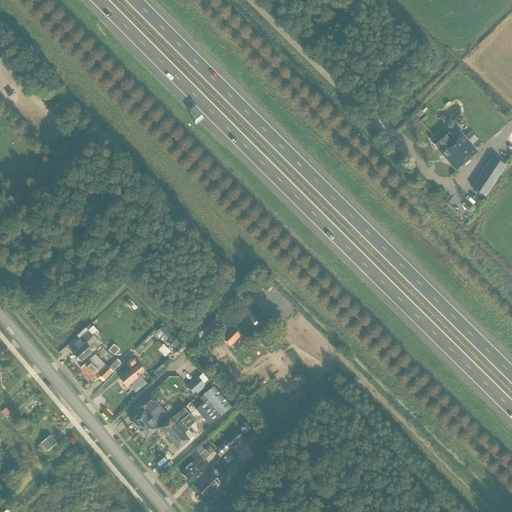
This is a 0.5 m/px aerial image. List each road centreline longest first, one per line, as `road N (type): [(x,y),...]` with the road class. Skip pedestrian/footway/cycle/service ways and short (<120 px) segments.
road 1 (motorway): [(98,0),(511,411)]
road 2 (motorway): [(511,375),(134,0)]
road 3 (tertiary): [(165,511),(0,316)]
road 4 (unclassified): [(391,147),(244,0)]
road 5 (track): [(102,435),(237,299)]
